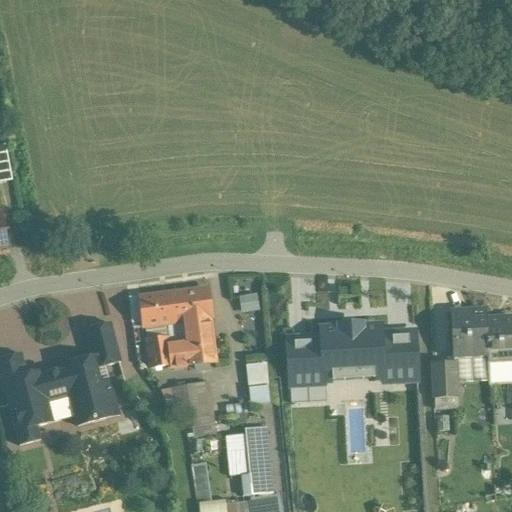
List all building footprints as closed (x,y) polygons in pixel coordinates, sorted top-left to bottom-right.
[(0,248),(8,247),(3,216),(0,216),(0,248)] [(206,289),(184,292),(187,322),(164,324),(166,338),(147,341),(151,368),(171,366),(171,369),(215,363),(209,318),(210,318),(206,289)] [(313,291),(270,295),(275,340),(297,338),(297,341),(316,340),(313,291)] [(164,324),(187,322),(184,292),(142,297),(145,327),(164,324)] [(240,312),(258,308),(255,293),(237,296),(240,312)] [(417,300),(349,303),(353,366),(398,364),(420,363),(417,300)] [(485,312),(450,313),(452,355),(487,353),(485,321),(485,312)] [(511,319),(485,321),(487,353),(488,362),(511,360),(511,319)] [(92,355),(97,369),(120,362),(110,324),(85,330),(92,355)] [(297,338),(275,340),(278,375),(318,372),(316,340),(297,341),(297,338)] [(30,385),(27,375),(21,354),(0,360),(0,386),(2,393),(9,391),(30,385)] [(7,402),(19,446),(41,441),(37,427),(53,423),(47,401),(69,395),(78,427),(119,416),(110,382),(101,384),(97,369),(92,355),(76,359),(77,362),(61,366),(62,369),(40,375),(39,371),(27,375),(30,385),(9,391),(12,401),(7,402)] [(266,362),(246,363),(248,401),(268,400),(266,362)] [(420,363),(398,364),(399,391),(403,391),(401,412),(419,413),(420,363)] [(455,363),(432,364),(434,399),(456,398),(455,363)] [(182,405),(188,436),(217,431),(208,380),(162,388),(165,408),(182,405)] [(399,391),(374,390),(374,395),(346,395),(345,421),(419,423),(419,413),(401,412),(403,391),(399,391)] [(266,428),(244,430),(249,475),(241,476),(243,497),(273,494),(266,428)] [(406,442),(405,432),(376,432),(376,443),(406,442)]
